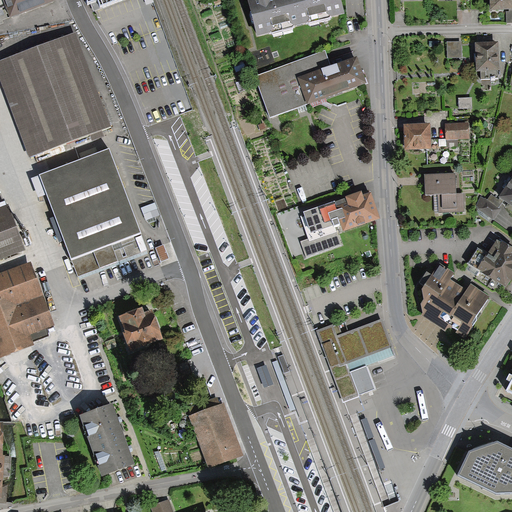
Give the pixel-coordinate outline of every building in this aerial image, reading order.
[(0,0),(0,8),(4,7),(9,19),(53,2),(52,0),(0,0)] [(83,0),(84,3),(93,0),(96,0),(98,4),(100,10),(125,1),(124,0),(83,0)] [(245,0),(256,40),(344,17),(339,0),(245,0)] [(511,0),(486,0),(487,15),(511,15),(511,0)] [(76,37),(66,41),(93,115),(104,112),(76,37)] [(66,41),(0,65),(0,75),(31,160),(111,130),(104,112),(93,115),(66,41)] [(499,85),(498,48),(474,48),(474,77),(489,77),(489,85),(499,85)] [(322,99),(365,83),(355,55),(330,64),(326,53),(258,78),(272,117),(322,99)] [(468,124),(445,125),(446,142),(469,140),(468,124)] [(431,150),(430,125),(401,125),(402,151),(431,150)] [(149,255),(110,153),(42,179),(82,281),(149,255)] [(511,174),(507,182),(501,178),(495,189),(498,191),(493,199),(508,209),(506,211),(511,215),(511,174)] [(455,175),(424,175),(425,197),(441,196),(441,213),(465,213),(465,194),(456,194),(455,175)] [(342,233),(380,220),(371,195),(361,198),(359,193),(345,198),(346,200),(300,215),(308,238),(300,241),(306,256),(341,244),(335,226),(340,224),(342,233)] [(490,224),(498,212),(486,204),(482,210),(477,206),(472,212),(490,224)] [(0,260),(22,253),(5,206),(0,207),(0,260)] [(511,256),(492,243),(480,260),(471,254),(462,267),(470,273),(473,269),(500,288),(506,281),(511,279),(511,256)] [(0,358),(30,348),(27,337),(49,329),(25,264),(0,273),(0,358)] [(458,344),(489,301),(471,288),(465,296),(452,287),(456,282),(438,269),(421,293),(416,300),(422,304),(418,310),(423,320),(458,344)] [(158,342),(149,313),(139,316),(138,311),(117,317),(121,331),(118,332),(125,353),(158,342)] [(388,346),(378,320),(336,336),(332,325),(318,330),(331,367),(388,346)] [(391,356),(388,346),(331,367),(334,373),(345,402),(356,398),(347,373),(362,367),(391,356)] [(284,355),(278,357),(284,373),(290,371),(284,355)] [(362,367),(347,373),(356,398),(372,392),(362,367)] [(511,376),(503,395),(511,399),(511,376)] [(245,452),(225,400),(191,413),(211,465),(245,452)] [(117,420),(112,405),(81,417),(103,476),(134,465),(129,450),(117,420)] [(511,453),(497,446),(469,456),(457,481),(495,500),(511,499),(511,453)] [(0,499),(6,500),(6,486),(0,486),(0,472),(8,472),(9,459),(0,458),(0,499)] [(173,511),(169,500),(151,507),(152,511),(173,511)]
